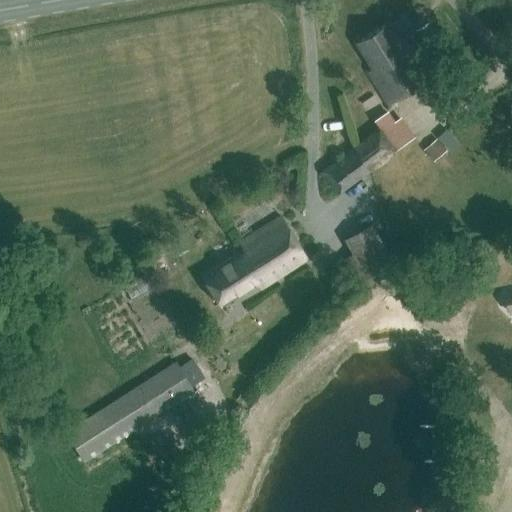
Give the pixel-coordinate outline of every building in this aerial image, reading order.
[(399,41),(387,23),(356,43),(373,69),(368,72),(388,104),(429,79),(403,38),(399,41)] [(449,57),(428,23),(415,32),(436,65),(449,57)] [(355,147),(370,169),(413,137),(399,118),(395,121),(387,111),(374,121),(380,129),(355,147)] [(429,147),(439,159),(450,149),(440,137),(429,147)] [(370,169),(355,147),(318,175),(333,196),(370,169)] [(307,258),(281,217),(239,243),(243,250),(202,276),(206,281),(204,285),(209,292),(212,292),(221,306),(257,283),(260,289),(307,258)] [(394,264),(371,225),(344,240),(352,254),(338,262),(352,288),(394,264)] [(194,391),(175,362),(65,432),(84,461),(194,391)]
